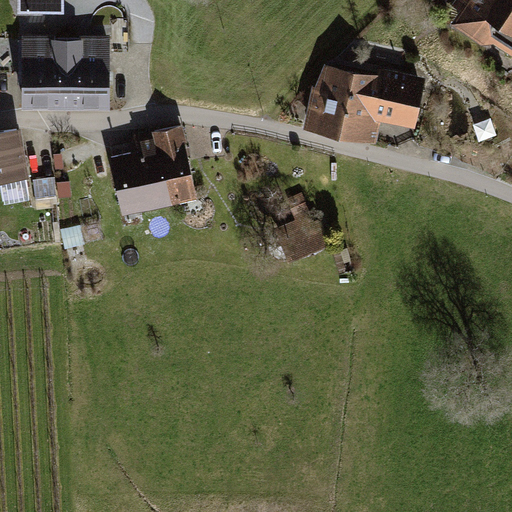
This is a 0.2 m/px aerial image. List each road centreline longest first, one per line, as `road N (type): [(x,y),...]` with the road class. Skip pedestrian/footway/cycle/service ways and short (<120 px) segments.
road 1 (unclassified): [(0,121),(212,118),(511,196)]
road 2 (track): [(387,0),(258,126)]
